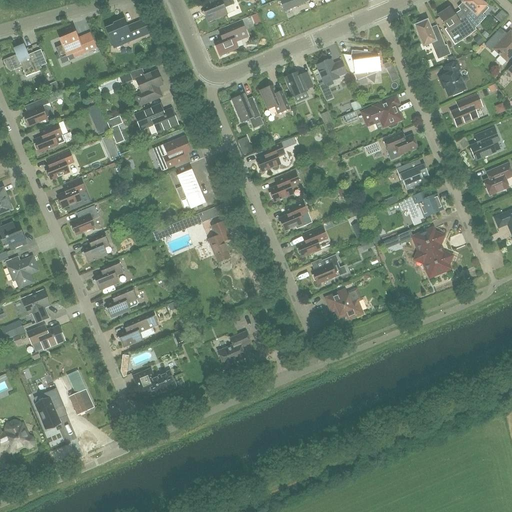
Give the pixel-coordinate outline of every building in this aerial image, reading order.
[(232,0),(213,0),(215,5),(203,9),(204,10),(202,13),(206,16),(210,26),(209,22),(227,14),(224,8),(235,4),(232,0)] [(304,0),(281,0),(280,0),(285,12),(306,3),(304,0)] [(465,16),(466,17),(475,29),(486,17),(481,12),(486,6),(479,0),(461,0),(461,1),(470,10),(470,12),(465,16)] [(466,17),(459,21),(450,8),(451,8),(451,7),(447,10),(446,10),(445,10),(443,10),(442,11),(441,13),(441,14),(437,16),(438,17),(438,16),(447,28),(444,30),(450,39),(459,33),(461,36),(466,33),(468,37),(476,30),(475,29),(466,17)] [(114,26),(106,29),(114,48),(143,36),(137,23),(127,27),(124,20),(114,24),(114,26)] [(446,48),(445,46),(440,34),(434,37),(427,21),(425,22),(423,20),(418,22),(417,25),(415,26),(423,46),(431,43),(434,51),(438,49),(442,58),(450,55),(447,48),(446,48)] [(228,54),(227,52),(238,48),(235,42),(248,37),(243,25),(224,32),(226,38),(214,43),(220,57),(228,54)] [(485,45),(492,52),(494,50),(499,54),(498,55),(500,56),(503,58),(505,57),(508,60),(511,56),(511,32),(510,32),(504,38),(498,32),(485,45)] [(55,48),(60,59),(73,54),(75,57),(82,54),(96,49),(90,34),(78,39),(75,33),(60,40),(62,45),(55,48)] [(28,56),(26,52),(23,45),(14,48),(17,55),(3,61),(3,62),(10,59),(15,70),(16,70),(16,69),(22,67),(26,78),(42,71),(40,67),(47,64),(41,51),(28,56)] [(364,52),(355,51),(352,51),(351,56),(343,55),(351,73),(355,72),(355,73),(354,74),(357,81),(366,77),(367,77),(365,72),(368,72),(376,73),(377,72),(381,71),(379,58),(376,59),(376,54),(379,54),(367,52),(367,53),(364,52)] [(317,66),(324,84),(339,78),(338,77),(346,73),(341,62),(336,64),(336,65),(335,65),(333,66),(331,60),(329,61),(327,60),(324,62),(323,64),(317,66)] [(444,68),(447,75),(439,78),(441,82),(442,81),(445,87),(443,88),(444,88),(445,88),(449,97),(465,90),(462,84),(463,82),(462,78),(460,77),(457,71),(460,70),(457,62),(444,68)] [(134,96),(139,106),(162,97),(159,90),(158,90),(156,87),(157,87),(158,87),(163,85),(157,71),(136,80),(141,93),(134,96)] [(307,73),(300,76),(299,72),(285,78),(293,98),(307,92),(306,90),(313,87),(307,73)] [(123,84),(131,81),(132,80),(129,73),(119,76),(123,84)] [(56,91),(53,83),(47,86),(50,94),(56,91)] [(282,91),(276,94),(273,86),(272,87),(269,85),(266,89),(260,91),(268,110),(275,107),(278,114),(289,109),(282,91)] [(232,100),(242,123),(249,120),(253,130),(264,125),(256,105),(250,108),(244,95),(232,100)] [(477,95),(466,99),(456,103),(459,110),(451,113),(457,126),(477,118),(474,110),(482,106),(477,95)] [(57,103),(64,106),(66,100),(60,97),(57,103)] [(402,120),(396,106),(399,105),(396,97),(373,107),(373,108),(361,113),(367,127),(376,123),(379,129),(383,127),(383,128),(389,126),(389,127),(391,128),(396,126),(397,124),(396,122),(402,120)] [(44,110),(43,110),(42,107),(49,104),(47,98),(33,104),(35,109),(23,114),(29,127),(47,119),(48,118),(49,117),(50,116),(50,115),(50,114),(50,113),(50,112),(49,111),(48,110),(47,110),(46,109),(45,109),(44,110)] [(357,112),(364,109),(361,101),(354,105),(357,112)] [(135,116),(141,130),(154,124),(157,133),(178,125),(177,122),(178,120),(176,116),(174,116),(171,110),(164,113),(160,105),(135,116)] [(102,107),(92,109),(98,131),(108,128),(102,107)] [(358,120),(355,112),(342,117),(344,122),(348,124),(358,120)] [(323,115),(325,123),(332,121),(330,114),(323,115)] [(123,124),(120,116),(107,122),(110,129),(123,124)] [(40,132),(42,137),(34,141),(39,153),(58,145),(65,142),(62,135),(67,133),(63,122),(58,125),(58,124),(40,132)] [(494,128),(482,133),(474,137),(477,144),(470,147),(476,161),(495,152),(492,144),(499,141),(494,128)] [(401,133),(394,136),(384,141),(388,151),(387,152),(391,161),(400,157),(399,156),(417,148),(412,136),(404,139),(401,133)] [(107,148),(114,145),(110,136),(103,139),(107,148)] [(164,157),(168,169),(186,162),(183,155),(191,152),(185,137),(154,150),(158,160),(164,157)] [(240,142),(247,157),(257,152),(250,137),(240,142)] [(293,139),(285,142),(287,147),(296,144),(293,139)] [(280,166),(279,165),(280,165),(278,158),(285,155),(280,143),(262,151),(265,157),(257,160),(262,172),(271,169),(272,170),(273,171),(274,171),(275,171),(275,172),(276,171),(277,171),(278,171),(278,170),(279,170),(279,169),(280,168),(280,167),(280,166)] [(364,149),(368,156),(380,150),(377,143),(364,149)] [(69,151),(55,157),(46,161),(49,167),(46,168),(51,180),(69,173),(66,166),(74,163),(69,151)] [(412,170),(412,169),(410,163),(396,169),(402,184),(403,184),(406,190),(411,188),(414,189),(413,190),(414,190),(415,186),(424,183),(425,183),(422,177),(428,175),(428,177),(429,176),(424,165),(417,167),(416,170),(414,169),(412,170)] [(511,174),(508,164),(495,169),(487,173),(490,179),(484,182),(490,195),(508,188),(505,179),(511,176),(511,174)] [(192,170),(177,176),(191,209),(206,203),(192,170)] [(274,181),(277,187),(269,190),(275,202),(293,194),(290,187),(299,183),(295,172),(274,181)] [(78,194),(85,191),(81,180),(63,187),(65,193),(57,196),(63,208),(81,201),(78,194)] [(0,214),(12,210),(3,188),(0,189),(0,214)] [(340,193),(343,198),(351,194),(348,188),(340,193)] [(420,219),(424,218),(443,210),(437,195),(430,198),(427,191),(398,203),(402,212),(408,210),(411,219),(419,216),(420,219)] [(285,231),(293,228),(296,226),(297,229),(306,225),(305,224),(306,222),(304,218),(302,217),(302,216),(307,213),(302,202),(285,210),(287,216),(279,219),(285,231)] [(79,220),(71,223),(76,236),(84,232),(86,238),(97,234),(92,221),(99,218),(94,207),(80,212),(77,214),(79,220)] [(192,226),(215,217),(211,209),(189,218),(192,226)] [(511,211),(494,219),(506,215),(511,229),(511,211)] [(185,229),(182,221),(153,233),(156,241),(185,229)] [(0,228),(0,232),(3,239),(1,240),(3,247),(9,245),(12,251),(27,244),(21,232),(17,234),(13,223),(0,228)] [(217,263),(229,258),(230,258),(224,242),(230,239),(223,223),(212,227),(216,237),(209,240),(217,263)] [(352,227),(355,234),(363,230),(360,224),(352,227)] [(302,236),(305,242),(297,245),(302,258),(321,250),(318,243),(327,239),(322,228),(302,236)] [(433,229),(413,238),(418,249),(420,248),(427,265),(425,266),(430,277),(449,269),(447,263),(448,262),(450,257),(445,254),(443,255),(442,252),(441,252),(439,247),(439,246),(438,243),(440,243),(442,237),(436,235),(435,235),(433,229)] [(378,234),(372,236),(375,244),(381,241),(378,234)] [(86,257),(88,263),(106,255),(104,248),(109,246),(104,235),(89,241),(91,247),(83,250),(84,251),(81,254),(86,257)] [(454,238),(455,245),(468,244),(467,236),(454,238)] [(0,262),(8,259),(6,252),(0,254),(0,262)] [(336,255),(322,261),(322,262),(324,267),(312,272),(317,284),(336,277),(331,264),(338,261),(336,255)] [(32,282),(29,274),(38,271),(32,258),(21,262),(18,257),(5,262),(8,268),(14,280),(16,279),(20,288),(32,282)] [(98,285),(100,290),(119,283),(116,275),(123,273),(118,262),(100,269),(103,275),(95,278),(95,279),(93,281),(98,285)] [(105,309),(109,313),(111,318),(130,310),(129,309),(137,306),(138,303),(132,288),(112,297),(114,302),(106,306),(107,306),(105,309)] [(352,292),(346,294),(345,290),(325,299),(326,300),(329,305),(328,305),(330,308),(333,307),(334,311),(335,310),(339,318),(347,315),(349,319),(362,314),(357,300),(354,301),(350,293),(352,292)] [(22,300),(28,315),(32,313),(36,323),(48,318),(48,317),(47,317),(46,313),(46,312),(45,312),(43,309),(50,306),(44,291),(22,300)] [(168,304),(171,311),(180,307),(177,301),(168,304)] [(153,314),(140,320),(124,326),(127,332),(119,335),(119,336),(117,339),(121,342),(124,348),(142,340),(139,333),(158,325),(153,314)] [(27,333),(32,345),(40,341),(44,349),(65,341),(59,327),(47,332),(45,326),(27,333)] [(6,340),(15,336),(12,331),(4,334),(6,340)] [(230,339),(232,342),(233,345),(218,352),(224,367),(234,363),(233,362),(237,360),(237,361),(246,358),(242,348),(251,344),(246,332),(230,339)] [(137,366),(137,368),(182,350),(177,337),(132,354),(121,358),(128,376),(130,375),(128,369),(137,366)] [(143,387),(146,393),(150,391),(153,397),(161,393),(162,393),(168,391),(168,390),(176,387),(170,371),(154,378),(151,369),(133,376),(138,389),(143,387)] [(53,383),(50,375),(44,377),(47,385),(53,383)] [(9,376),(0,379),(0,398),(15,393),(9,376)] [(93,408),(84,386),(73,391),(67,378),(56,382),(67,406),(70,405),(75,416),(93,408)] [(56,389),(47,393),(50,399),(37,405),(36,405),(46,429),(60,423),(58,419),(54,409),(63,406),(56,389)] [(0,450),(7,448),(10,453),(25,446),(29,448),(33,446),(34,442),(32,438),(21,434),(24,427),(21,426),(19,424),(14,422),(8,425),(6,430),(7,432),(2,435),(0,430),(0,450)]
